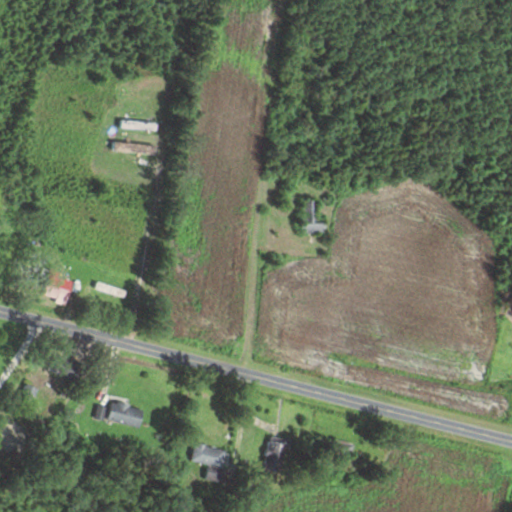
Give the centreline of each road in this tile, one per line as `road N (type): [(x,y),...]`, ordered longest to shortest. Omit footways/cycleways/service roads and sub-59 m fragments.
road 1 (residential): [(0,312),(511,440)]
road 2 (residential): [(161,417),(128,344),(62,389),(62,455),(133,478),(161,417)]
road 3 (residential): [(128,344),(151,257),(166,136)]
